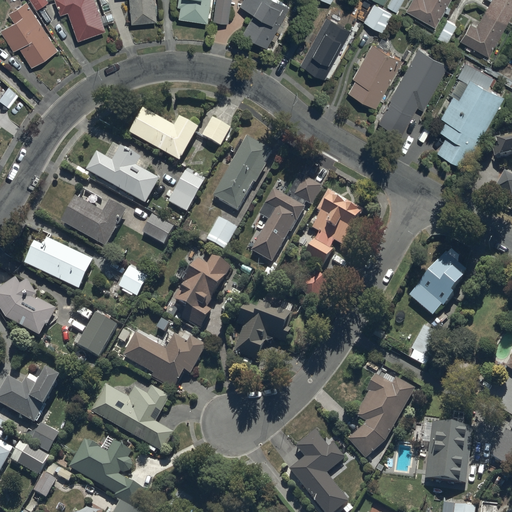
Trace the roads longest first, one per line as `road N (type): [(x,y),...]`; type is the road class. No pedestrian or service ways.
road 1 (residential): [(419,190),(242,79),(159,68),(72,102),(0,205)]
road 2 (residential): [(419,190),(335,350),(279,409),(230,427)]
